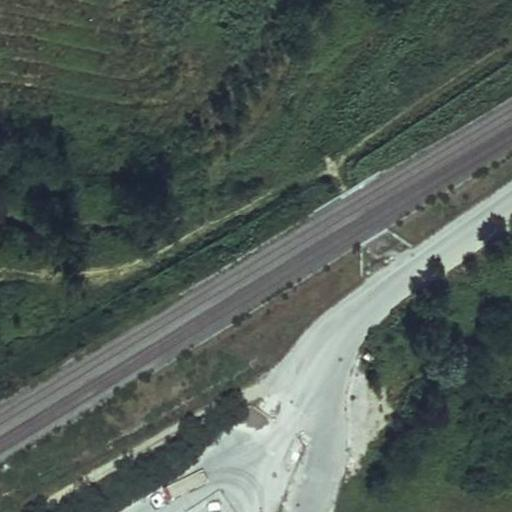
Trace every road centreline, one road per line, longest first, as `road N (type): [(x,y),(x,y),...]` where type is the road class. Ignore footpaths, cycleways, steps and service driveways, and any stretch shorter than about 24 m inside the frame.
road 1 (track): [(32,511),(257,390),(306,352)]
road 2 (unclassified): [(313,511),(336,448),(360,321)]
road 3 (unclassified): [(360,321),(511,213)]
road 4 (unclassified): [(360,321),(284,424)]
